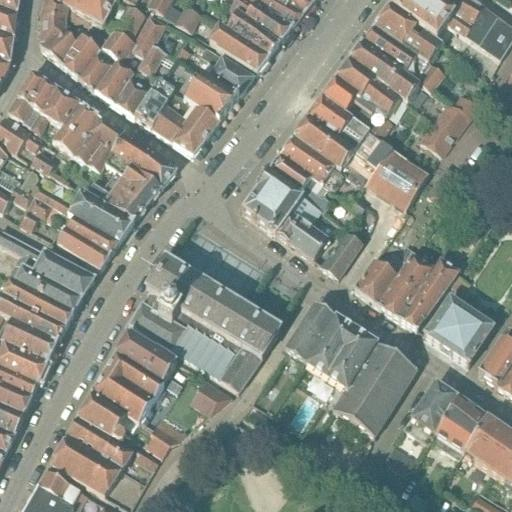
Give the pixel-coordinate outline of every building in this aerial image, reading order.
[(0,0),(0,14),(16,21),(16,20),(20,1),(18,0),(0,0)] [(47,0),(46,2),(68,14),(103,32),(117,6),(105,0),(47,0)] [(116,0),(135,9),(140,0),(116,0)] [(155,0),(148,13),(163,20),(169,9),(173,0),(155,0)] [(292,35),(303,21),(269,0),(200,0),(233,0),(238,3),(292,35)] [(279,52),(292,35),(238,3),(233,0),(219,0),(214,8),(229,17),(235,21),(235,22),(279,52)] [(269,0),(303,21),(314,8),(302,0),(269,0)] [(465,44),(473,30),(454,20),(453,21),(420,0),(399,0),(390,12),(436,45),(438,43),(445,49),(454,38),(446,32),(446,31),(465,44)] [(420,0),(453,21),(454,20),(473,30),(484,14),(462,0),(420,0)] [(65,24),(68,14),(46,2),(46,3),(41,23),(65,24)] [(169,9),(163,20),(162,22),(175,28),(182,16),(169,9)] [(127,11),(114,33),(133,43),(145,20),(127,11)] [(182,16),(175,28),(174,30),(190,39),(200,22),(184,12),(182,16)] [(442,49),(436,45),(390,12),(375,32),(416,62),(427,69),(427,68),(442,49)] [(0,41),(13,46),(16,21),(0,14),(0,41)] [(511,33),(484,14),(473,30),(465,44),(500,67),(511,47),(511,33)] [(149,22),(134,49),(130,57),(134,59),(142,64),(143,65),(152,51),(166,30),(149,22)] [(268,67),(279,52),(235,22),(225,37),(268,67)] [(65,24),(41,23),(40,48),(66,39),(65,24)] [(90,32),(77,49),(60,70),(76,84),(97,61),(101,56),(102,54),(108,46),(90,32)] [(256,81),(268,67),(225,37),(219,32),(209,48),(216,53),(215,55),(256,81)] [(361,51),(414,89),(430,71),(427,68),(427,69),(416,62),(375,32),(361,51)] [(114,37),(108,46),(102,54),(116,64),(128,45),(114,37)] [(77,49),(66,39),(40,48),(40,54),(60,70),(77,49)] [(0,69),(9,73),(13,46),(0,41),(0,69)] [(124,75),(134,59),(130,57),(134,49),(128,45),(116,64),(111,71),(93,97),(94,98),(113,111),(132,79),(124,75)] [(208,67),(201,79),(208,84),(239,105),(254,84),(194,46),(191,51),(203,58),(200,63),(208,67)] [(181,51),(174,64),(183,69),(190,56),(181,51)] [(419,92),(414,89),(361,51),(348,68),(399,103),(407,109),(419,92)] [(76,84),(93,97),(111,71),(97,61),(76,84)] [(182,107),(195,116),(218,131),(239,105),(208,84),(201,79),(199,81),(188,74),(188,72),(177,67),(164,88),(157,84),(154,89),(156,90),(162,94),(173,101),(183,107),(182,107)] [(348,68),(333,88),(386,126),(386,125),(399,103),(348,68)] [(0,91),(9,73),(0,69),(0,91)] [(444,81),(430,71),(414,89),(419,92),(420,91),(430,98),(444,81)] [(136,73),(132,79),(113,111),(133,125),(156,90),(154,89),(157,84),(152,81),(136,73)] [(56,96),(32,80),(20,101),(8,120),(30,134),(40,120),(56,96)] [(333,88),(321,106),(368,137),(367,139),(380,147),(391,128),(386,125),(386,126),(333,88)] [(133,125),(151,136),(167,111),(173,101),(162,94),(156,90),(133,125)] [(79,110),(56,96),(40,120),(30,134),(40,141),(50,125),(62,133),(79,110)] [(459,99),(450,112),(469,125),(478,112),(459,99)] [(151,136),(173,150),(195,116),(182,107),(183,107),(173,101),(167,111),(151,136)] [(306,127),(350,157),(354,160),(354,161),(377,178),(368,190),(367,192),(405,217),(427,181),(407,169),(407,167),(380,147),(367,139),(368,137),(321,106),(306,127)] [(101,126),(79,110),(62,133),(63,134),(52,148),(73,162),(101,126)] [(447,110),(434,128),(455,144),(469,125),(450,112),(447,110)] [(195,116),(173,150),(172,150),(193,163),(218,131),(195,116)] [(41,148),(21,135),(5,123),(0,130),(0,150),(15,161),(25,147),(26,151),(35,157),(41,148)] [(104,170),(112,159),(124,141),(101,126),(73,162),(98,179),(104,170)] [(306,127),(293,143),(337,173),(350,157),(306,127)] [(455,144),(434,128),(420,147),(441,163),(455,144)] [(124,141),(112,159),(161,195),(176,178),(156,164),(124,141)] [(293,143),(280,162),(311,183),(332,197),(345,181),(335,175),(337,173),(293,143)] [(20,194),(23,189),(0,174),(0,172),(7,161),(0,156),(0,190),(12,198),(9,203),(12,205),(27,214),(34,202),(29,200),(20,194)] [(30,171),(47,182),(55,169),(38,158),(30,171)] [(161,195),(112,159),(104,170),(123,183),(110,203),(93,191),(86,201),(134,229),(161,195)] [(306,191),(311,183),(280,162),(268,178),(270,179),(270,180),(304,204),(308,207),(319,215),(324,218),(332,208),(323,201),(322,202),(306,191)] [(464,187),(450,177),(446,174),(426,201),(445,214),(464,187)] [(20,194),(29,200),(34,202),(27,214),(29,215),(39,222),(45,225),(53,212),(58,215),(73,224),(118,251),(134,229),(86,201),(82,198),(73,215),(71,214),(70,210),(34,190),(38,185),(35,178),(32,176),(23,189),(20,194)] [(242,217),(281,245),(308,207),(304,204),(270,180),(270,179),(268,178),(256,195),(257,196),(242,217)] [(9,203),(0,198),(0,218),(3,220),(12,205),(9,203)] [(360,219),(366,210),(356,203),(350,212),(360,219)] [(281,245),(321,273),(337,252),(308,231),(319,215),(308,207),(281,245)] [(53,212),(45,225),(51,228),(58,215),(53,212)] [(31,237),(39,222),(29,215),(20,230),(31,237)] [(118,251),(73,224),(66,235),(110,262),(118,251)] [(100,277),(110,262),(66,235),(57,251),(100,277)] [(0,252),(20,263),(16,271),(82,306),(95,286),(0,236),(0,252)] [(346,239),(337,252),(321,273),(338,285),(362,250),(346,239)] [(410,264),(412,264),(415,258),(406,252),(398,263),(393,260),(385,273),(374,266),(365,279),(354,296),(379,314),(410,264)] [(410,264),(379,314),(400,328),(433,278),(412,264),(410,264)] [(280,336),(181,276),(164,265),(146,295),(150,298),(143,309),(141,308),(128,330),(172,357),(221,387),(238,398),(261,366),(280,336)] [(433,278),(400,328),(417,338),(449,292),(457,280),(439,268),(433,278)] [(457,280),(449,292),(458,297),(462,300),(470,288),(463,283),(469,273),(464,270),(457,280)] [(73,321),(82,306),(16,271),(8,285),(13,287),(73,321)] [(13,287),(4,304),(64,336),(73,321),(13,287)] [(0,321),(11,327),(57,349),(64,336),(4,304),(0,311),(0,321)] [(494,334),(477,322),(449,304),(423,342),(468,372),(494,334)] [(346,398),(377,351),(315,310),(284,357),(300,368),(298,371),(305,376),(307,373),(346,398)] [(9,332),(11,327),(0,321),(0,337),(4,330),(9,332)] [(47,370),(57,349),(11,327),(9,332),(0,349),(5,351),(47,370)] [(164,389),(176,368),(177,367),(155,354),(155,355),(128,339),(115,361),(164,389)] [(511,369),(511,349),(502,343),(479,377),(477,379),(496,392),(511,369)] [(0,373),(37,392),(47,370),(5,351),(0,359),(0,373)] [(377,351),(346,398),(333,418),(357,433),(374,444),(417,376),(377,351)] [(115,361),(91,402),(125,423),(151,439),(150,440),(153,441),(170,453),(180,447),(188,441),(161,423),(156,431),(153,435),(141,428),(164,389),(115,361)] [(511,369),(496,392),(511,402),(511,369)] [(0,388),(32,404),(37,392),(0,373),(0,388)] [(189,408),(210,422),(231,403),(205,386),(189,408)] [(0,411),(24,421),(32,404),(0,388),(0,411)] [(434,441),(458,404),(435,388),(403,435),(428,452),(435,442),(434,441)] [(118,435),(125,423),(91,402),(77,425),(113,445),(117,448),(121,447),(126,450),(130,443),(118,435)] [(464,460),(486,424),(458,404),(434,441),(435,442),(428,452),(428,453),(424,458),(454,476),(464,460)] [(0,434),(14,442),(24,421),(0,411),(0,434)] [(511,442),(486,424),(464,460),(501,487),(511,494),(511,442)] [(111,449),(113,445),(77,425),(50,471),(104,502),(131,461),(111,449)] [(0,456),(5,460),(14,442),(0,434),(0,456)] [(162,463),(170,453),(153,441),(146,452),(162,463)] [(381,471),(406,487),(412,477),(387,462),(381,471)] [(406,487),(381,471),(374,483),(375,484),(375,483),(398,498),(406,487)] [(46,479),(37,494),(61,507),(59,510),(63,511),(81,511),(87,502),(80,498),(46,479)] [(387,511),(389,511),(398,498),(375,483),(375,484),(366,498),(387,511)] [(26,511),(63,511),(59,510),(61,507),(37,494),(26,511)] [(494,511),(477,501),(470,511),(494,511)]
